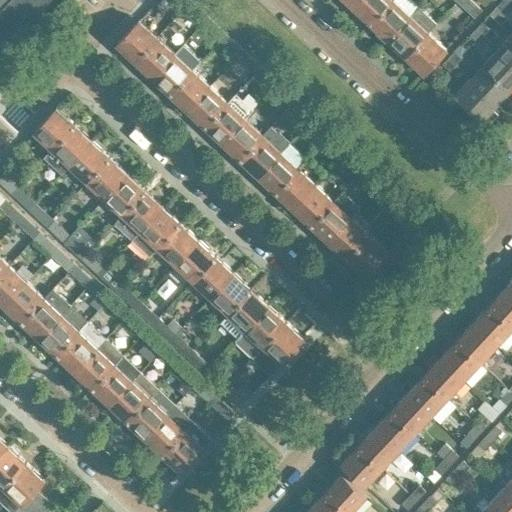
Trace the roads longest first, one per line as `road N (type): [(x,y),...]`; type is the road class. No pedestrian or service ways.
road 1 (residential): [(382,363),(80,67)]
road 2 (residential): [(511,215),(287,0)]
road 3 (residential): [(245,511),(382,363)]
road 4 (residential): [(382,363),(511,223)]
road 5 (residential): [(132,511),(0,383)]
